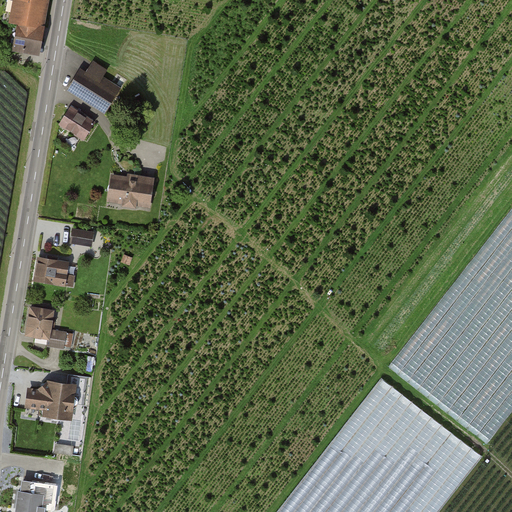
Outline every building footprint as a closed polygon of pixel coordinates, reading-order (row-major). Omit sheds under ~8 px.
[(47,31),(51,0),(17,0),(14,26),(47,31)] [(47,31),(14,26),(10,54),(43,58),(47,31)] [(120,87),(81,65),(66,90),(105,113),(120,87)] [(98,121),(71,105),(59,124),(86,140),(98,121)] [(152,181),(114,177),(111,204),(149,208),(152,181)] [(85,226),(73,224),(70,242),(83,244),(85,226)] [(86,228),(86,244),(94,244),(94,228),(86,228)] [(75,263),(37,257),(33,280),(71,286),(75,263)] [(456,279),(391,367),(491,440),(492,430),(486,431),(483,427),(493,414),(482,413),(483,402),(507,386),(496,401),(507,409),(506,421),(511,412),(511,359),(506,367),(504,356),(477,353),(482,347),(468,346),(478,332),(469,325),(476,315),(463,317),(464,307),(452,306),(459,296),(456,279)] [(56,309),(28,304),(23,333),(50,338),(52,328),(56,309)] [(52,328),(50,343),(65,345),(67,330),(52,328)] [(437,511),(483,450),(378,374),(277,511),(437,511)] [(50,377),(47,395),(28,392),(26,409),(71,416),(76,381),(50,377)] [(57,451),(76,451),(76,443),(57,443),(57,451)] [(42,484),(25,481),(23,494),(19,493),(16,511),(46,511),(47,511),(44,510),(45,498),(41,497),(42,484)]
